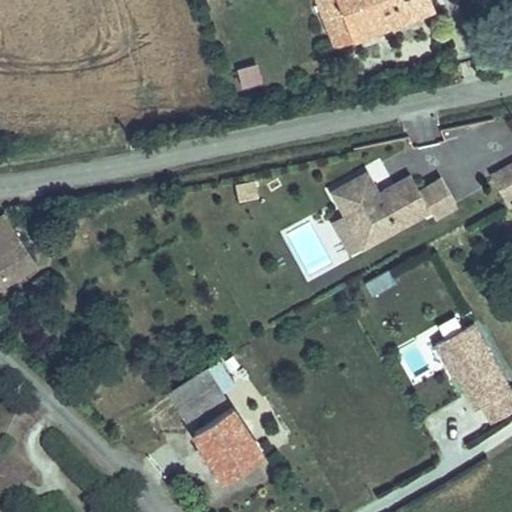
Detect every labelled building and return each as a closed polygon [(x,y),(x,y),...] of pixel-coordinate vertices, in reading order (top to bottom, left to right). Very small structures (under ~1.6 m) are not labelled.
[(321,0),(340,49),(436,12),(431,0),(321,0)] [(256,62),(235,69),(242,91),(263,84),(256,62)] [(511,162),(490,175),(505,201),(511,196),(511,162)] [(366,172),(331,191),(344,214),(353,230),(363,225),(373,227),(379,238),(429,210),(433,217),(456,204),(441,177),(419,190),(410,174),(382,190),(385,193),(379,196),(374,195),(372,189),(375,188),(366,172)] [(235,185),(238,200),(258,196),(255,181),(235,185)] [(378,192),(375,188),(372,189),(374,195),(379,196),(385,193),(382,190),(378,192)] [(0,208),(0,278),(38,251),(6,207),(0,208)] [(344,214),(332,220),(350,253),(379,238),(373,227),(363,225),(353,230),(344,214)] [(393,280),(388,270),(377,276),(383,286),(393,280)] [(377,276),(365,283),(371,293),(383,286),(377,276)] [(473,322),(435,343),(454,376),(457,375),(474,406),(509,386),(473,322)] [(232,346),(170,385),(187,412),(223,390),(220,385),(245,368),(232,346)] [(511,391),(509,386),(481,402),(491,419),(511,407),(511,391)] [(233,403),(196,426),(224,472),(261,449),(233,403)] [(0,485),(10,467),(0,462),(0,485)] [(0,499),(10,505),(26,476),(10,467),(0,485),(0,499)]
